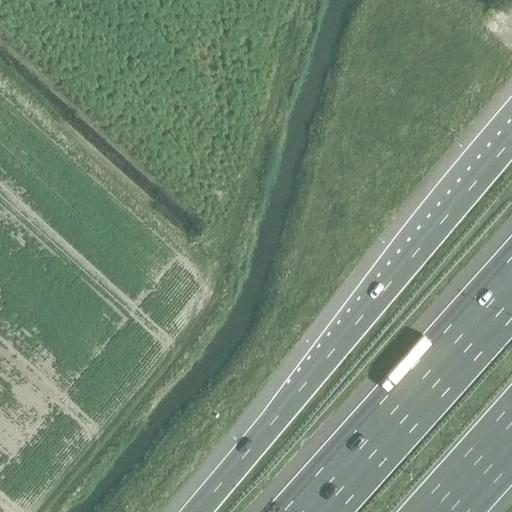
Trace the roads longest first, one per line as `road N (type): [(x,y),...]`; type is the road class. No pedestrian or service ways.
road 1 (motorway): [(511,137),(191,511)]
road 2 (motorway): [(511,279),(299,511)]
